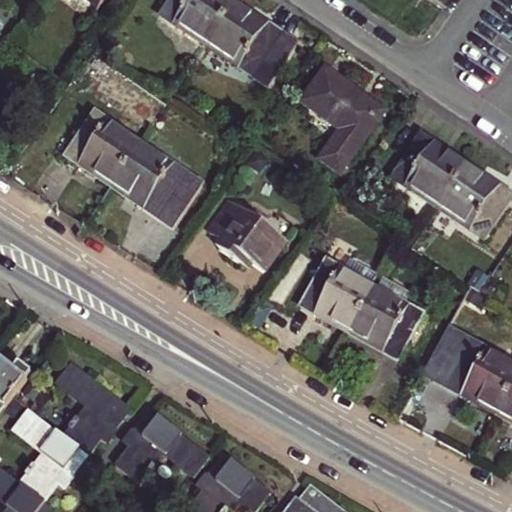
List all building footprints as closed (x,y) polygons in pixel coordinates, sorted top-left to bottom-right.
[(88,0),(101,8),(106,0),(88,0)] [(206,45),(234,4),(228,0),(172,0),(162,16),(206,45)] [(296,45),(234,4),(206,45),(269,87),(296,45)] [(389,113),(326,68),(299,105),(338,132),(317,162),(342,179),(389,113)] [(115,182),(142,143),(96,113),(70,152),(115,182)] [(441,210),(468,170),(420,138),(393,178),(441,210)] [(207,186),(142,143),(115,182),(180,225),(207,186)] [(511,201),(511,198),(468,170),(441,210),(486,240),(511,201)] [(288,244),(234,206),(213,235),(225,244),(220,250),(250,271),(254,264),(267,273),(288,244)] [(305,309),(352,334),(375,293),(328,266),(305,309)] [(409,295),(382,280),(375,293),(352,334),(400,361),(424,318),(403,307),(409,295)] [(451,328),(423,379),(429,382),(456,331),(451,328)] [(495,418),(511,387),(511,361),(456,331),(429,382),(495,418)] [(0,370),(0,419),(32,380),(20,371),(14,378),(2,368),(0,370)] [(131,413),(72,369),(57,389),(86,411),(64,441),(88,460),(101,442),(107,446),(131,413)] [(511,387),(495,418),(511,427),(511,387)] [(64,441),(29,415),(15,436),(44,458),(21,488),(46,507),(59,489),(64,493),(88,460),(64,441)] [(210,462),(153,415),(126,449),(130,452),(117,468),(142,489),(165,460),(194,482),(210,462)] [(259,511),(272,497),(225,459),(198,493),(202,496),(189,511),(230,511),(237,503),(248,511),(259,511)] [(21,488),(0,472),(0,504),(9,511),(8,511),(51,511),(46,507),(21,488)] [(342,511),(311,487),(299,502),(312,511),(342,511)] [(312,511),(299,502),(296,500),(286,511),(312,511)]
